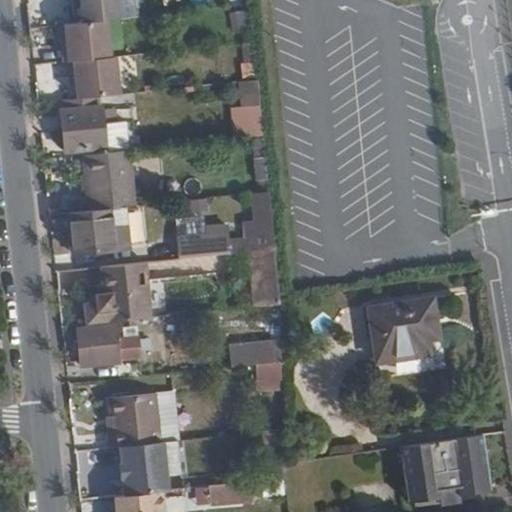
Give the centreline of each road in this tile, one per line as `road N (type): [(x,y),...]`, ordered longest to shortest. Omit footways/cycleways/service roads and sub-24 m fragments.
road 1 (residential): [(41,424),(0,11)]
road 2 (unclassified): [(478,0),(511,246)]
